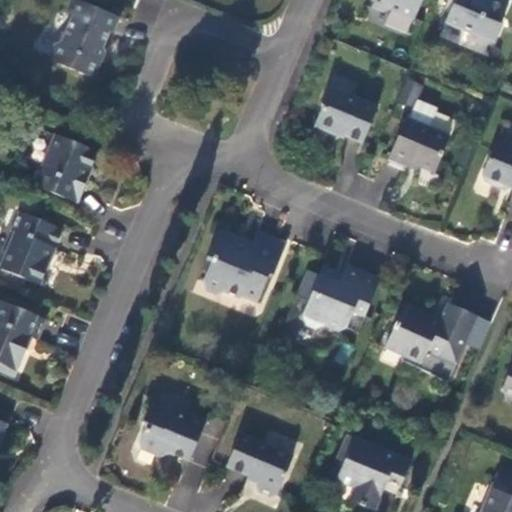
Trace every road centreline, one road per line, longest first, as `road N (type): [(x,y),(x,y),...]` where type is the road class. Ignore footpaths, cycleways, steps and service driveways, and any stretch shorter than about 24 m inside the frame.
road 1 (residential): [(46,483),(189,144)]
road 2 (residential): [(189,144),(136,122),(180,16),(281,54)]
road 3 (residential): [(236,163),(485,265)]
